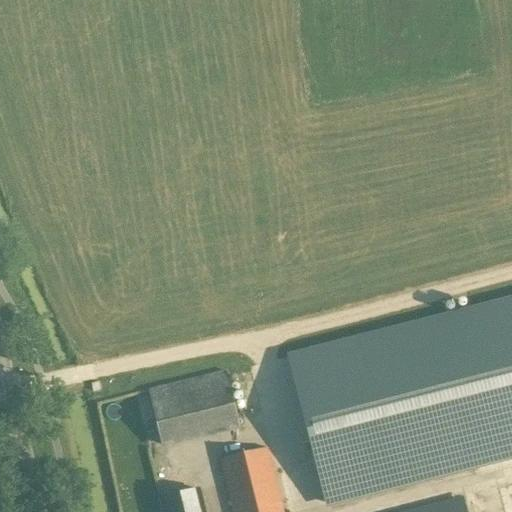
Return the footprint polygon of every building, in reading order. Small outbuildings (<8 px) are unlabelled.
[(511,301),(289,359),(326,503),(511,455),(511,301)] [(205,376),(218,430),(239,425),(226,371),(205,376)] [(282,511),(267,448),(220,459),(233,511),(282,511)] [(160,499),(163,511),(204,511),(199,490),(160,499)] [(421,511),(466,511),(464,501),(421,511)]
